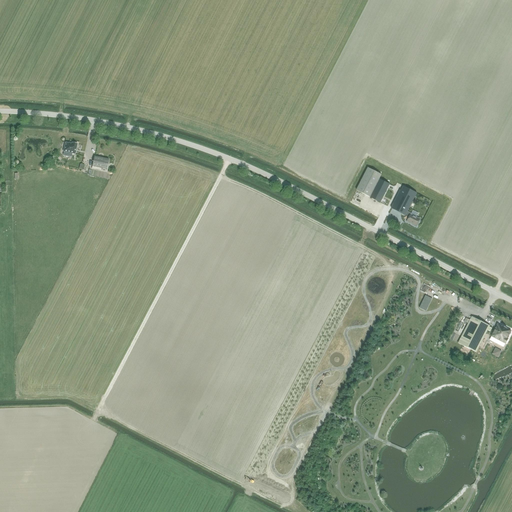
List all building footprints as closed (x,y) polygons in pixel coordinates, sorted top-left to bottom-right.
[(64,152),(63,155),(71,157),(72,153),(75,154),(77,144),(72,143),(69,143),(69,144),(65,143),(63,152),(64,152)] [(92,167),(92,168),(101,170),(101,169),(107,170),(109,159),(94,156),(92,167)] [(370,197),(380,202),(381,202),(382,198),(390,184),(379,179),(382,175),(368,167),(356,190),(365,194),(370,197)] [(402,191),(392,209),(398,212),(405,215),(406,214),(410,215),(407,221),(416,226),(420,219),(411,214),(411,213),(407,211),(416,193),(404,187),(402,191)] [(432,299),(425,296),(419,308),(426,311),(432,299)] [(476,352),(490,326),(472,316),(458,343),(476,352)] [(496,328),(491,336),(497,339),(495,343),(503,347),(505,344),(506,344),(509,339),(508,338),(511,331),(507,329),(508,328),(502,325),(502,326),(498,324),(497,325),(499,325),(497,328),(496,328)] [(496,348),(493,354),(498,357),(501,351),(496,348)]
